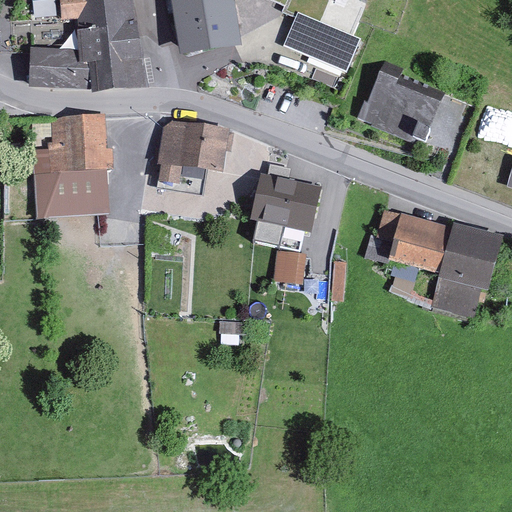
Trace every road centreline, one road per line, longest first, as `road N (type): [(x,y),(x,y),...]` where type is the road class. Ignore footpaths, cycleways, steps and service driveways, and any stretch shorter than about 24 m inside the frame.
road 1 (unclassified): [(511,227),(237,118),(171,102),(22,100),(0,89)]
road 2 (unknown): [(171,102),(253,33),(257,0)]
